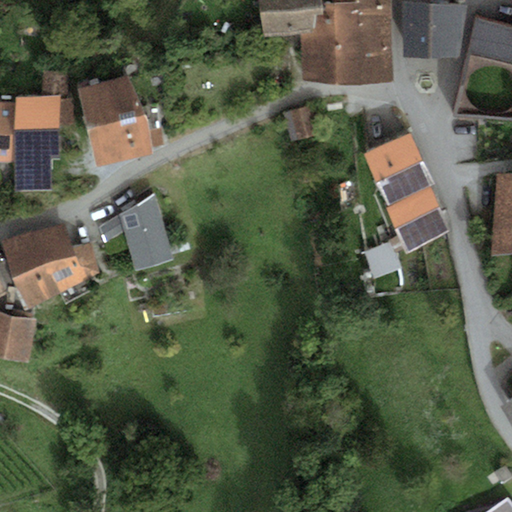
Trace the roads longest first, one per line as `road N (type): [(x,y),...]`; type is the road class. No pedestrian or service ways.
road 1 (residential): [(413,96),(345,90),(287,100),(151,162),(63,214),(0,230)]
road 2 (unclassified): [(475,317),(437,127)]
road 3 (residential): [(0,389),(81,434),(97,452),(98,511)]
road 4 (residential): [(437,127),(476,0)]
road 5 (residential): [(511,440),(487,399),(475,317)]
